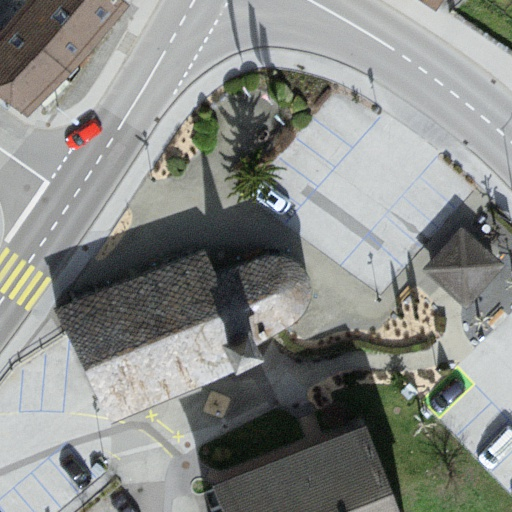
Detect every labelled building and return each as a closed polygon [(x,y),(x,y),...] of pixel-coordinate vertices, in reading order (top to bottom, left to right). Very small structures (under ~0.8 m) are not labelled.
[(120,3),(116,0),(37,0),(0,43),(0,92),(26,114),(120,3)] [(423,0),(454,20),(467,0),(423,0)] [(503,263),(462,227),(424,270),(466,306),(503,263)] [(205,254),(66,312),(112,422),(259,361),(253,345),(278,335),(299,321),(311,306),(307,282),(288,266),(268,262),(241,269),(216,279),(205,254)] [(398,511),(371,439),(223,494),(229,511),(398,511)]
